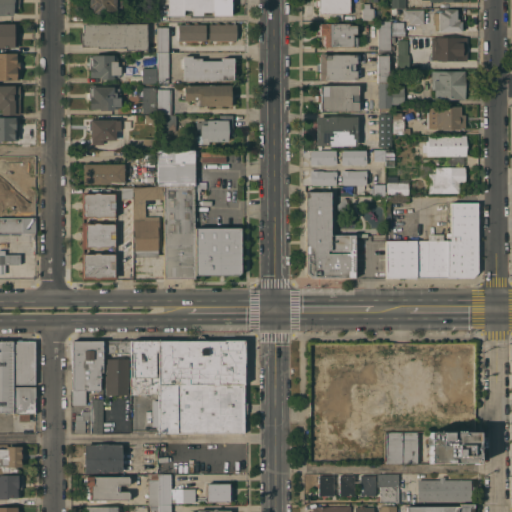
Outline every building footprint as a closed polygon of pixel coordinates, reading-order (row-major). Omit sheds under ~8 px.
[(0,0),(19,0),(19,7),(13,7),(13,15),(0,15),(0,0)] [(116,0),(116,16),(90,16),(90,6),(89,6),(89,0),(116,0)] [(231,0),(231,2),(232,2),(232,5),(231,5),(231,15),(214,15),(214,17),(190,17),(190,11),(184,11),(184,15),(168,15),(168,0),(231,0)] [(350,0),(350,13),(339,13),(339,16),(331,16),(331,13),(319,13),(319,12),(316,12),(316,6),(315,6),(315,0),(350,0)] [(405,0),(405,8),(391,8),(391,0),(405,0)] [(369,3),(369,8),(373,8),(373,19),(362,19),(362,3),(369,3)] [(142,21),(142,7),(156,7),(156,21),(142,21)] [(423,9),(423,23),(419,23),(420,24),(414,24),(414,23),(409,23),(409,20),(408,20),(408,19),(403,19),(403,9),(423,9)] [(434,30),(434,24),(432,24),(432,12),(438,12),(444,12),(444,9),(456,9),(457,19),(459,18),(459,21),(461,21),(461,30),(438,31),(438,29),(434,30)] [(378,26),(379,26),(379,20),(390,20),(390,51),(378,51),(378,26)] [(178,24),(186,24),(186,22),(189,22),(189,24),(194,24),(194,22),(198,22),(198,24),(206,24),(206,40),(202,40),(202,41),(182,41),(182,40),(178,40),(178,24)] [(209,24),(216,24),(216,22),(220,22),(220,24),(225,24),(225,22),(228,22),(228,24),(236,24),(236,40),(233,40),(233,41),(212,41),(212,40),(209,40),(209,24)] [(403,22),(403,26),(404,26),(405,35),(391,35),(391,27),(392,27),(392,22),(403,22)] [(0,47),(0,23),(19,23),(19,47),(0,47)] [(82,32),(83,32),(83,23),(147,23),(147,50),(126,50),(126,47),(97,47),(97,46),(82,46),(82,32)] [(348,23),(348,25),(356,25),(356,34),(353,34),(353,37),(357,37),(357,43),(358,43),(358,46),(357,46),(357,47),(324,47),(324,45),(323,45),(323,38),(324,38),(324,34),(320,34),(320,30),(317,30),(317,25),(318,25),(318,24),(320,24),(320,23),(348,23)] [(158,27),(168,27),(168,51),(158,51),(158,27)] [(436,60),(436,59),(431,59),(431,36),(441,36),(441,37),(467,37),(467,60),(436,60)] [(397,44),(396,44),(396,42),(397,42),(397,39),(408,39),(407,54),(409,54),(409,67),(396,67),(397,44)] [(157,83),(158,52),(169,52),(168,83),(157,83)] [(0,53),(16,53),(16,60),(19,60),(19,80),(0,80),(0,53)] [(325,53),(325,54),(356,54),(356,63),(355,63),(355,70),(356,70),(356,79),(339,79),(337,80),(333,80),(332,79),(326,79),(326,80),(319,80),(320,53),(325,53)] [(377,82),(377,54),(388,54),(388,82),(377,82)] [(113,55),(113,56),(117,56),(117,61),(117,66),(120,66),(120,74),(119,74),(119,77),(113,77),(113,79),(100,79),(100,77),(89,77),(89,65),(92,65),(92,57),(92,55),(113,55)] [(183,55),(192,55),(192,58),(202,58),(202,60),(222,60),(222,58),(234,58),(234,79),(222,79),(222,80),(183,80),(183,55)] [(142,68),(156,67),(157,82),(142,83),(142,68)] [(464,70),(465,99),(434,99),(433,89),(431,89),(431,71),(464,70)] [(391,84),(394,84),(394,82),(398,82),(398,84),(403,84),(404,104),(391,104),(391,107),(378,107),(378,82),(391,82),(391,84)] [(89,87),(90,87),(89,85),(107,84),(107,86),(113,86),(113,88),(119,88),(120,97),(121,106),(114,106),(114,110),(100,110),(100,108),(89,108),(89,87)] [(0,85),(20,85),(20,113),(14,113),(14,114),(2,114),(2,109),(0,109),(0,85)] [(231,105),(199,105),(197,105),(197,100),(190,100),(190,102),(187,102),(187,100),(184,100),(183,85),(231,85),(231,105)] [(358,85),(358,111),(320,111),(320,108),(319,108),(318,108),(318,103),(317,103),(317,94),(320,94),(320,85),(358,85)] [(156,87),(156,113),(142,113),(142,87),(156,87)] [(158,89),(171,89),(171,114),(158,114),(158,89)] [(426,107),(461,106),(461,114),(465,114),(465,127),(461,127),(461,129),(439,129),(439,128),(427,128),(426,107)] [(392,112),(404,112),(404,128),(409,128),(409,134),(392,134),(392,112)] [(154,114),(154,122),(145,122),(145,115),(154,114)] [(176,131),(160,131),(160,114),(176,114),(176,131)] [(391,114),(391,146),(378,146),(378,114),(391,114)] [(232,135),(228,135),(228,142),(202,142),(202,137),(200,137),(200,130),(196,130),(196,122),(200,122),(200,120),(219,120),(219,115),(232,115),(232,135)] [(329,116),(342,116),(357,116),(357,130),(352,130),(352,132),(357,132),(357,145),(343,145),(343,146),(329,146),(329,145),(316,145),(315,116),(329,116)] [(0,117),(19,117),(19,140),(14,140),(0,140),(0,117)] [(104,118),(120,118),(120,130),(115,130),(116,139),(103,140),(103,143),(92,144),(92,140),(91,140),(90,130),(89,130),(89,120),(104,119),(104,118)] [(466,155),(427,156),(427,152),(426,152),(426,141),(428,141),(428,135),(466,135),(466,155)] [(153,138),(153,147),(142,148),(143,138),(153,138)] [(385,149),(385,161),(373,161),(374,149),(385,149)] [(385,149),(393,149),(393,153),(394,153),(394,166),(385,166),(385,149)] [(158,186),(158,150),(194,150),(194,186),(164,186),(158,186)] [(336,150),(336,158),(336,164),(310,164),(310,151),(312,151),(312,150),(336,150)] [(366,150),(366,158),(366,164),(341,164),(341,150),(366,150)] [(83,163),(124,163),(124,183),(83,183),(83,163)] [(428,177),(430,177),(430,173),(435,173),(435,167),(464,166),(465,183),(459,183),(459,192),(428,192),(428,177)] [(312,185),(312,184),(310,184),(310,170),(336,170),(336,176),(336,185),(312,185)] [(366,170),(366,176),(366,184),(341,184),(341,170),(366,170)] [(408,195),(387,195),(387,182),(388,182),(388,176),(397,176),(397,182),(408,182),(408,195)] [(0,184),(15,184),(15,186),(30,186),(31,207),(30,209),(29,210),(28,211),(0,211),(0,184)] [(384,184),(384,195),(373,195),(373,184),(384,184)] [(121,198),(122,186),(133,186),(133,198),(121,198)] [(158,251),(134,251),(134,242),(133,235),(134,235),(134,230),(133,230),(133,198),(133,186),(158,186),(164,186),(164,199),(145,199),(145,216),(159,216),(159,230),(158,230),(158,243),(158,251)] [(194,186),(194,227),(194,274),(194,278),(164,278),(164,199),(164,186),(194,186)] [(330,191),(330,234),(355,234),(355,278),(310,278),(308,277),(306,275),(306,272),(306,191),(330,191)] [(87,192),(87,193),(93,193),(95,192),(96,192),(98,192),(100,193),(101,193),(114,193),(114,216),(101,216),(98,217),(95,217),(94,217),(93,216),(86,216),(86,218),(81,218),(81,192),(87,192)] [(345,198),(348,207),(336,208),(337,205),(343,198),(345,198)] [(477,202),(478,272),(473,277),(447,277),(447,240),(450,240),(450,202),(477,202)] [(0,218),(35,218),(35,232),(21,232),(21,234),(0,234),(0,218)] [(89,222),(89,223),(93,223),(94,223),(95,222),(98,222),(101,223),(114,223),(114,247),(101,247),(100,247),(98,248),(94,247),(93,247),(89,247),(89,248),(81,248),(81,222),(89,222)] [(240,227),(240,271),(238,274),(194,274),(194,227),(240,227)] [(417,240),(428,240),(428,234),(443,234),(443,240),(447,240),(447,277),(417,276),(417,240)] [(416,276),(416,277),(386,277),(386,240),(417,240),(417,276),(416,276)] [(86,252),(86,254),(93,254),(95,253),(98,253),(101,254),(115,254),(114,273),(116,273),(116,278),(101,278),(99,279),(95,279),(93,278),(81,278),(81,252),(86,252)] [(0,254),(20,254),(20,264),(5,264),(5,273),(0,273),(0,254)] [(187,341),(187,337),(190,337),(190,341),(196,341),(199,335),(202,335),(207,341),(244,340),(244,362),(244,403),(247,403),(247,413),(244,413),(244,432),(159,433),(158,394),(158,341),(187,341)] [(0,341),(35,341),(35,384),(13,384),(13,386),(35,386),(35,413),(29,413),(29,421),(19,421),(19,413),(13,413),(13,412),(0,412),(0,341)] [(102,341),(102,372),(100,372),(100,390),(85,390),(85,405),(73,405),(72,341),(102,341)] [(103,358),(103,341),(131,341),(131,357),(103,358)] [(158,394),(131,394),(131,357),(131,341),(158,341),(158,394)] [(464,348),(466,348),(467,350),(468,350),(468,351),(468,354),(468,355),(467,356),(466,357),(465,357),(463,357),(462,357),(461,357),(460,356),(459,354),(459,352),(459,351),(460,350),(461,349),(462,348),(463,348),(464,348)] [(105,358),(128,358),(128,375),(129,375),(129,384),(128,384),(128,395),(126,395),(124,395),(111,395),(109,396),(109,395),(105,395),(105,358)] [(404,361),(427,361),(427,395),(404,395),(404,361)] [(439,391),(440,390),(440,389),(441,388),(443,387),(444,386),(447,386),(448,387),(449,387),(450,388),(451,390),(452,391),(452,392),(452,394),(452,395),(451,397),(450,398),(449,399),(447,400),(445,400),(444,400),(442,399),(441,398),(440,397),(439,395),(439,394),(439,392),(439,391)] [(459,388),(460,387),(461,387),(463,386),(464,386),(466,387),(467,388),(468,389),(470,391),(470,393),(470,395),(469,396),(467,398),(466,399),(465,400),(463,400),(462,400),(460,399),(459,399),(458,397),(457,396),(456,394),(456,392),(457,390),(459,388)] [(103,402),(116,402),(116,415),(103,415),(103,433),(91,433),(91,398),(103,398),(103,402)] [(75,419),(75,414),(82,414),(82,411),(89,411),(89,420),(85,420),(85,432),(75,432),(75,419)] [(381,429),(381,418),(426,418),(426,429),(381,429)] [(450,421),(450,429),(435,429),(435,421),(450,421)] [(461,421),(461,429),(453,429),(453,421),(461,421)] [(387,433),(416,432),(417,462),(387,462),(387,433)] [(429,458),(428,458),(428,451),(429,451),(429,444),(427,444),(427,438),(429,438),(429,432),(478,432),(478,462),(429,462),(429,458)] [(97,444),(97,443),(108,444),(122,444),(122,455),(122,463),(122,471),(108,471),(108,472),(84,472),(85,444),(97,444)] [(0,449),(5,449),(5,446),(21,446),(21,466),(15,466),(15,467),(8,467),(2,467),(2,473),(0,473),(0,449)] [(144,461),(157,461),(157,468),(144,469),(144,461)] [(398,502),(395,502),(395,501),(380,501),(380,500),(378,500),(378,495),(380,495),(380,486),(377,486),(377,473),(398,473),(398,502)] [(0,474),(18,474),(18,475),(22,475),(22,489),(17,489),(17,497),(7,497),(7,498),(0,498),(0,474)] [(171,511),(159,511),(159,504),(148,504),(148,479),(158,479),(158,477),(150,477),(150,474),(171,474),(171,511)] [(318,475),(333,475),(333,495),(326,495),(326,496),(321,496),(321,495),(318,495),(318,475)] [(339,475),(354,475),(354,477),(359,477),(359,486),(354,486),(354,495),(351,495),(351,496),(346,496),(346,495),(339,495),(339,475)] [(375,475),(375,495),(360,495),(360,475),(375,475)] [(89,498),(87,498),(87,492),(89,492),(89,491),(88,491),(88,490),(86,490),(86,486),(86,483),(84,483),(84,477),(86,477),(86,476),(93,476),(128,476),(129,478),(129,482),(128,484),(119,484),(119,491),(128,491),(129,493),(129,497),(128,499),(106,500),(106,501),(100,501),(100,499),(99,499),(99,501),(96,501),(96,499),(92,499),(92,501),(90,501),(90,500),(89,500),(89,498)] [(417,479),(440,479),(440,476),(444,476),(444,479),(471,479),(471,485),(473,485),(473,491),(471,491),(471,501),(417,501),(417,479)] [(206,502),(206,483),(230,483),(230,494),(231,494),(231,497),(230,497),(230,502),(206,502)] [(183,488),(195,488),(195,502),(183,502),(183,488)]
